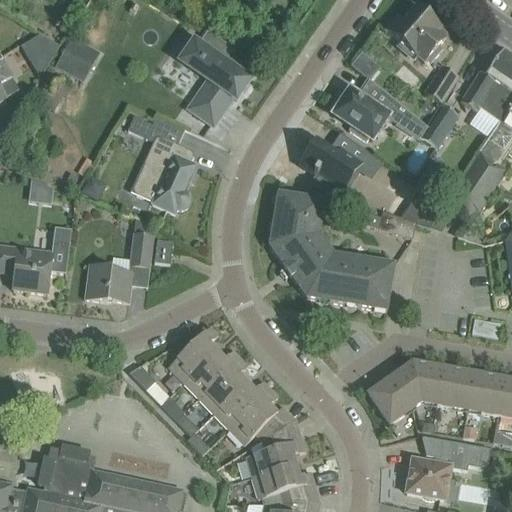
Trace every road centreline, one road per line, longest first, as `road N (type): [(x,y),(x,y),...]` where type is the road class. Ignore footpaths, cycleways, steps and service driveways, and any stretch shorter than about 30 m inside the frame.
road 1 (residential): [(235,291),(238,208),(258,150),(358,0)]
road 2 (residential): [(0,329),(119,341),(235,291)]
road 3 (residential): [(322,404),(406,344),(511,361)]
road 4 (residential): [(235,291),(322,404)]
road 5 (residential): [(322,404),(352,437),(364,490),(359,511)]
